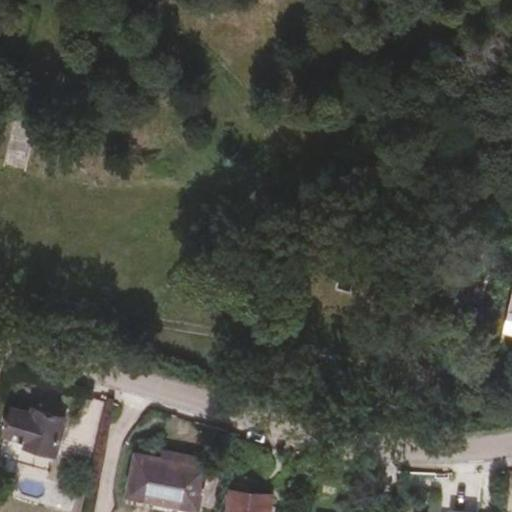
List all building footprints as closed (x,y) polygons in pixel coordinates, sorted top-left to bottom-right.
[(511,260),(500,327),(511,328),(511,260)] [(18,447),(50,457),(61,421),(29,410),(28,415),(8,409),(0,434),(19,440),(18,447)] [(127,504),(185,511),(200,511),(204,472),(133,460),(127,504)] [(369,492),(396,494),(399,468),(371,468),(369,492)] [(229,494),(227,511),(266,511),(267,508),(268,499),(229,494)]
